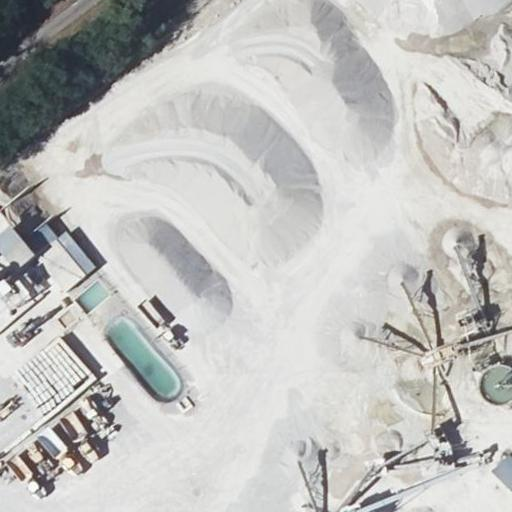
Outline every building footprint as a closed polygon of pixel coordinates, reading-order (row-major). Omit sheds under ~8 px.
[(0,295),(3,293),(15,310),(31,299),(11,271),(35,254),(63,294),(97,270),(57,213),(21,238),(0,208),(0,235),(4,241),(0,243),(0,295)] [(24,300),(53,280),(35,254),(6,274),(24,300)] [(93,378),(72,350),(35,378),(56,405),(93,378)] [(495,405),(511,392),(511,371),(505,362),(477,382),(495,405)] [(57,442),(80,434),(72,411),(49,418),(57,442)] [(44,431),(34,439),(57,464),(66,455),(44,431)] [(511,491),(511,454),(509,451),(491,470),(511,491)]
